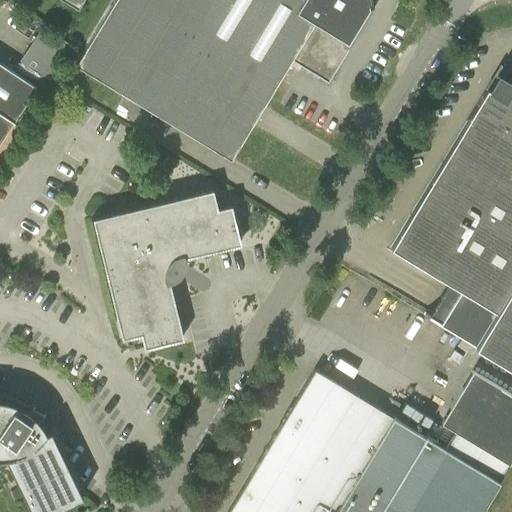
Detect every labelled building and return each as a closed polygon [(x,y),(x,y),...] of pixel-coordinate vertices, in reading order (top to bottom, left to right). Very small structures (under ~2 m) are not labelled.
[(199,140),(230,159),(250,125),(256,116),(262,105),(277,80),(290,60),(320,78),(318,80),(329,86),(335,76),(329,73),(369,7),(364,4),(366,1),(366,0),(112,0),(74,64),(127,96),(199,140)] [(71,45),(42,26),(19,61),(48,80),(71,45)] [(0,139),(35,86),(0,62),(0,139)] [(486,87),(390,246),(407,257),(458,289),(439,321),(424,313),(423,315),(511,368),(511,82),(498,74),(489,89),(486,87)] [(205,251),(240,242),(230,203),(216,206),(212,187),(90,217),(120,337),(140,332),(143,347),(182,337),(175,308),(167,277),(175,275),(181,264),(179,257),(205,251)] [(332,511),(392,416),(313,368),(226,511),(332,511)] [(478,511),(508,463),(511,456),(511,394),(472,370),(441,422),(454,430),(443,447),(392,416),(332,511),(478,511)] [(1,398),(0,397),(0,456),(4,456),(17,482),(31,511),(47,511),(54,509),(55,511),(62,511),(65,511),(62,505),(82,496),(77,486),(69,469),(50,429),(46,431),(44,427),(42,425),(41,423),(38,419),(35,416),(33,414),(30,411),(27,409),(24,406),(21,405),(17,403),(14,401),(11,400),(8,399),(4,398),(1,398)]
